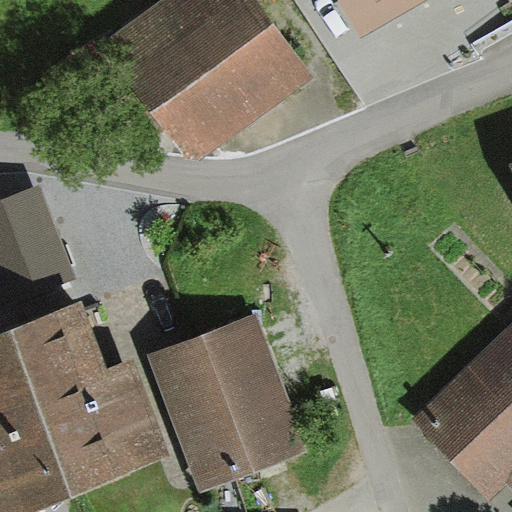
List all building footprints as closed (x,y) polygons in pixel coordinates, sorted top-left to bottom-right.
[(252,0),(168,0),(103,47),(144,105),(193,169),(313,80),(252,0)] [(341,0),(364,38),(427,0),(341,0)] [(105,133),(144,105),(103,47),(63,75),(105,133)] [(40,193),(0,206),(0,307),(1,310),(73,283),(40,193)] [(84,305),(0,337),(0,511),(45,511),(175,463),(151,400),(136,361),(109,371),(84,305)] [(258,321),(149,361),(198,494),(308,453),(258,321)] [(511,335),(420,426),(499,503),(511,491),(511,335)]
